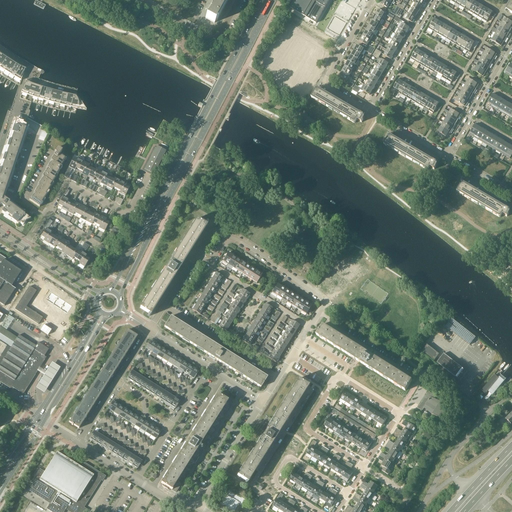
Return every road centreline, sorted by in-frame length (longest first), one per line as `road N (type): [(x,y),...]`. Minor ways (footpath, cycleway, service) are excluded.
road 1 (secondary): [(119,296),(272,0)]
road 2 (secondary): [(263,0),(111,290)]
road 3 (residential): [(371,110),(325,83),(371,0)]
road 4 (residential): [(319,511),(276,484),(289,460),(346,492)]
road 5 (residential): [(47,211),(68,183),(130,210),(145,181)]
road 6 (residential): [(447,155),(511,43)]
road 7 (residential): [(363,465),(395,413),(338,377)]
road 8 (residential): [(434,0),(371,110)]
road 9 (residential): [(319,312),(321,297),(228,236)]
road 10 (secondary): [(44,420),(106,314)]
road 11 (secondary): [(99,310),(37,416)]
road 12 (residential): [(196,503),(262,400)]
road 13 (residential): [(419,511),(488,410)]
road 14 (residential): [(363,465),(307,430),(331,381)]
